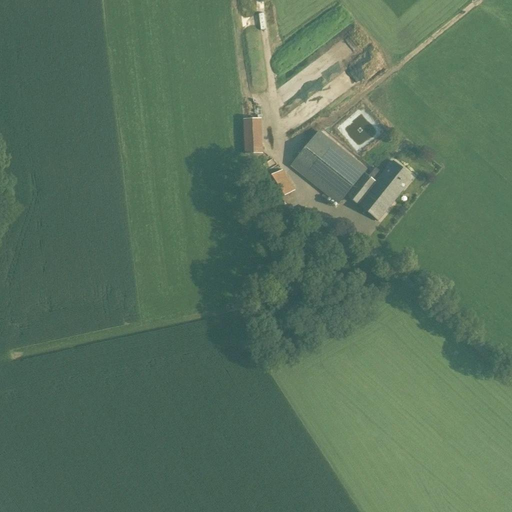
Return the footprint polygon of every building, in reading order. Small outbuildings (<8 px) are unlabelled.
[(286,52),(283,54),(292,65),(294,63),(286,52)] [(244,155),(262,154),(261,120),(243,120),(244,155)] [(338,204),(359,179),(366,169),(320,132),(291,167),(338,204)] [(378,222),(413,178),(393,162),(383,175),(375,169),(368,177),(366,175),(348,198),(378,222)] [(282,198),(295,191),(283,170),(261,183),(273,203),(277,211),(286,206),(282,198)]
